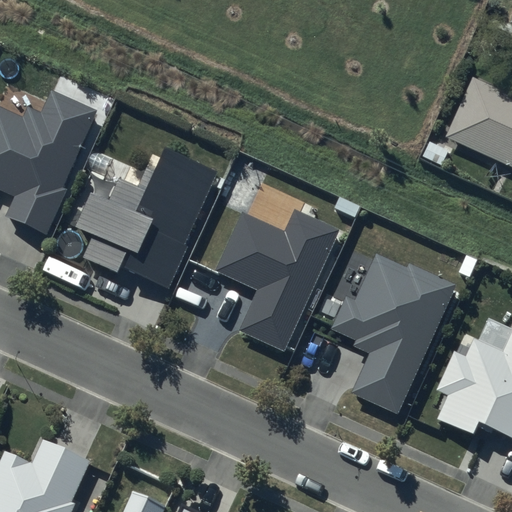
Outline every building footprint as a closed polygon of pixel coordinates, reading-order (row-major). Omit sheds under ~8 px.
[(511,99),(476,84),(450,143),(511,170),(511,99)] [(0,196),(18,206),(9,224),(48,243),(71,197),(65,194),(102,118),(56,96),(44,119),(31,112),(25,125),(0,113),(0,196)] [(98,204),(92,202),(77,235),(94,243),(84,266),(120,282),(123,275),(170,296),(188,255),(186,254),(218,181),(168,158),(159,179),(149,175),(141,194),(120,185),(114,200),(102,195),(98,204)] [(285,358),(341,237),(296,216),(286,237),(245,218),(217,279),(259,298),(241,337),(285,358)] [(400,420),(458,289),(412,269),(410,273),(378,259),(358,305),(349,301),(334,335),(358,345),(356,351),(372,358),(353,399),(400,420)] [(511,339),(504,357),(475,344),(467,363),(456,358),(438,398),(448,403),(438,425),(474,442),(479,431),(511,445),(511,339)] [(33,469),(6,458),(0,472),(0,511),(75,511),(77,509),(74,508),(93,466),(44,445),(33,469)] [(159,511),(134,501),(129,511),(159,511)]
